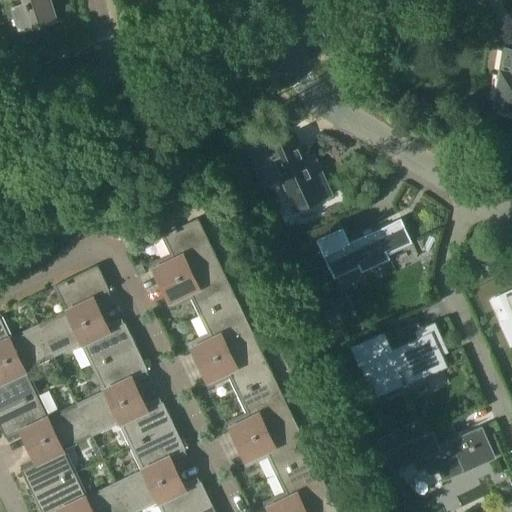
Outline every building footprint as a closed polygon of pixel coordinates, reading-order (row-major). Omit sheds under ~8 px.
[(25,0),(27,3),(11,7),(19,30),(55,20),(49,0),(25,0)] [(511,49),(505,48),(496,103),(511,106),(511,49)] [(295,134),(269,145),(265,136),(246,144),(265,185),(282,177),(297,209),(323,197),(324,200),(327,199),(328,202),(333,200),(331,196),(332,195),(323,176),(316,180),(295,134)] [(162,284),(218,258),(198,217),(164,234),(173,254),(153,264),(162,284)] [(344,226),(317,238),(335,277),(360,266),(362,272),(391,259),(388,253),(413,242),(406,226),(405,226),(401,217),(350,241),(344,226)] [(218,258),(162,284),(172,305),(193,295),(202,314),(237,297),(218,258)] [(141,262),(134,265),(138,275),(139,274),(146,271),(141,262)] [(69,312),(40,325),(47,340),(102,313),(96,302),(100,300),(98,295),(109,290),(110,290),(98,265),(56,285),(69,312)] [(511,290),(491,300),(511,344),(511,343),(511,290)] [(201,363),(256,337),(237,297),(202,314),(211,333),(191,343),(201,363)] [(382,305),(373,309),(377,317),(385,313),(382,305)] [(94,366),(137,345),(125,322),(124,322),(124,323),(113,328),(111,323),(107,325),(102,313),(47,340),(53,354),(82,340),(94,366)] [(0,361),(47,340),(40,325),(11,339),(0,316),(0,361)] [(368,376),(376,394),(403,382),(406,389),(409,388),(406,380),(439,366),(440,366),(444,364),(436,346),(441,344),(443,344),(434,325),(419,331),(422,338),(391,352),(383,334),(355,346),(363,364),(361,365),(366,377),(368,376)] [(336,346),(351,340),(346,329),(331,335),(336,346)] [(240,393),(275,377),(256,337),(201,363),(210,384),(231,374),(240,393)] [(0,410),(37,393),(25,368),(53,354),(47,340),(0,361),(0,410)] [(107,391),(78,405),(85,419),(140,393),(134,381),(138,379),(136,374),(147,369),(148,369),(137,345),(94,366),(107,391)] [(239,443),(294,416),(275,377),(240,393),(249,413),(229,422),(239,443)] [(37,393),(0,410),(0,424),(6,437),(7,436),(18,431),(20,436),(24,434),(30,445),(85,419),(78,405),(49,418),(37,393)] [(140,393),(85,419),(92,433),(120,419),(133,445),(175,425),(163,401),(162,402),(151,407),(149,402),(145,404),(140,393)] [(269,453),(278,473),(313,456),(294,416),(239,443),(248,463),(269,453)] [(92,433),(85,419),(30,445),(35,457),(31,459),(34,464),(23,469),(21,469),(33,493),(75,472),(63,447),(92,433)] [(123,498),(178,472),(172,460),(176,459),(174,454),(185,448),(185,449),(186,448),(175,425),(133,445),(145,470),(116,484),(123,498)] [(438,441),(433,430),(403,443),(383,452),(391,470),(415,459),(419,469),(427,465),(430,473),(440,468),(444,478),(494,456),(481,428),(459,438),(457,432),(438,441)] [(397,430),(377,439),(383,452),(403,443),(397,430)] [(271,511),(297,511),(332,496),(313,456),(278,473),(287,492),(267,502),(271,511)] [(75,472),(33,493),(41,511),(52,511),(56,510),(56,511),(94,511),(123,498),(116,484),(87,498),(75,472)] [(164,511),(195,511),(213,504),(201,480),(200,481),(189,486),(187,482),(183,483),(178,472),(123,498),(129,511),(130,511),(158,499),(164,511)] [(339,511),(332,496),(297,511),(339,511)] [(129,511),(123,498),(94,511),(129,511)]
